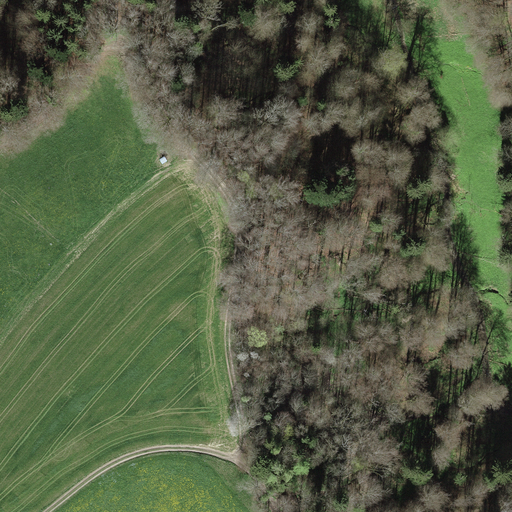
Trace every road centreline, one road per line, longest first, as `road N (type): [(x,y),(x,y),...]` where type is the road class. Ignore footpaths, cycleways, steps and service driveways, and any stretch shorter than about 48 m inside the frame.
road 1 (track): [(457,511),(396,425),(401,395),(393,347),(377,312),(359,212),(362,181),(343,144),(343,123),(323,94),(295,75),(292,57),(229,22),(215,0)]
road 2 (track): [(292,511),(240,462),(167,447),(107,466),(46,511)]
